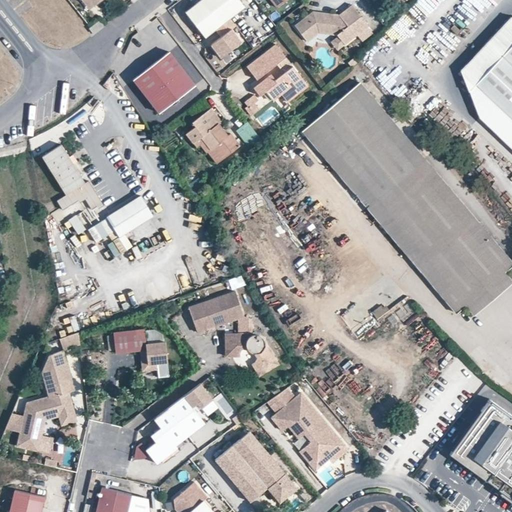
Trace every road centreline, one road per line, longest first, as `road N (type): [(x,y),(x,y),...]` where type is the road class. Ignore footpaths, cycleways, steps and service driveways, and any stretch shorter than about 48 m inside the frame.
road 1 (unknown): [(91,48),(190,240)]
road 2 (residential): [(433,511),(412,489),(382,480),(351,485),(318,511)]
road 3 (residential): [(58,73),(154,0)]
